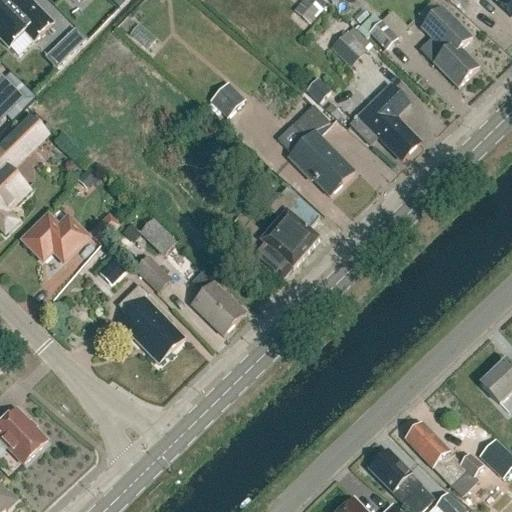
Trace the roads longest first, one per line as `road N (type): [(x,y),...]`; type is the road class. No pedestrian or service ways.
road 1 (secondary): [(156,461),(511,114)]
road 2 (unclassified): [(279,511),(511,287)]
road 3 (unclassified): [(0,306),(156,461)]
